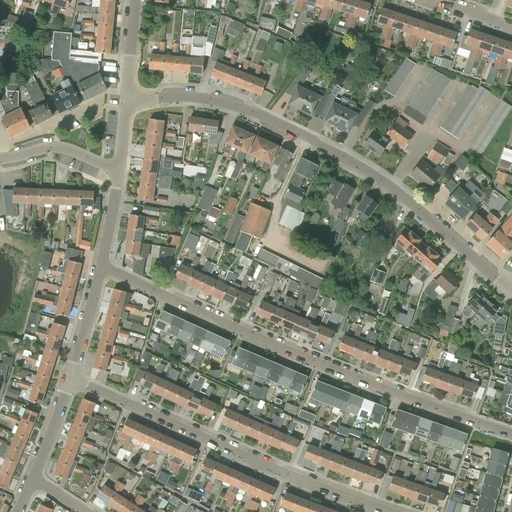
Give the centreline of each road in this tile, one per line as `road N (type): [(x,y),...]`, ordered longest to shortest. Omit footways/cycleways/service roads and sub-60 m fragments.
road 1 (residential): [(511,292),(391,187),(271,119),(196,97),(127,103)]
road 2 (residential): [(511,434),(341,373),(101,267)]
road 3 (residential): [(389,511),(72,377)]
road 4 (residential): [(0,159),(54,147),(120,169)]
